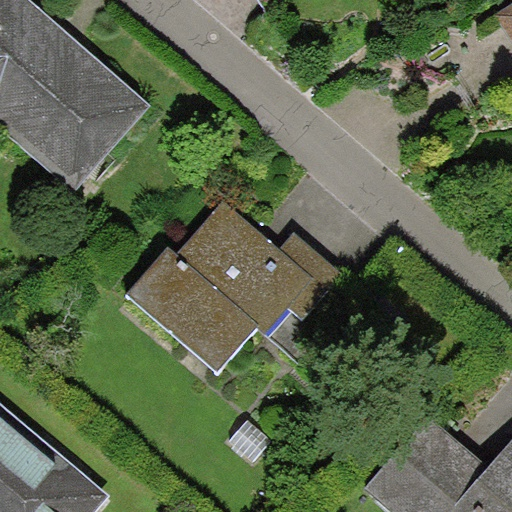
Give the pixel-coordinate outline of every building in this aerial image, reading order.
[(152,109),(27,0),(0,0),(0,126),(74,193),(152,109)] [(511,6),(495,17),(511,42),(511,6)] [(280,251),(224,203),(177,256),(169,249),(128,296),(217,374),(257,328),(265,335),(313,281),(280,251)] [(294,236),(280,251),(313,281),(265,335),(293,358),(356,284),(294,236)] [(0,405),(0,511),(98,511),(110,499),(0,405)] [(451,511),(490,467),(430,416),(366,491),(390,511),(451,511)] [(511,511),(511,441),(490,467),(451,511),(511,511)]
